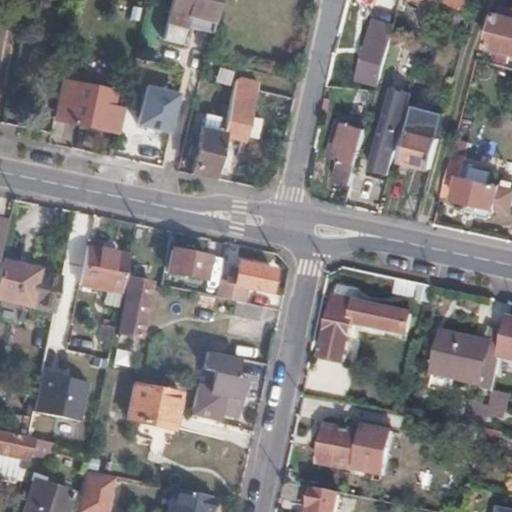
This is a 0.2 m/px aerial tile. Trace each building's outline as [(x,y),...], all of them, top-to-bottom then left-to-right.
[(172,0),(167,21),(210,33),(218,0),(172,0)] [(452,24),(456,11),(434,3),(431,15),(452,24)] [(511,18),(492,13),(484,43),(511,51),(511,18)] [(378,83),(394,24),(373,19),(359,77),(378,83)] [(245,142),(258,90),(260,82),(246,79),(238,108),(229,106),(222,134),(221,138),(245,142)] [(67,120),(118,132),(123,109),(112,106),(115,92),(61,81),(54,113),(67,115),(67,120)] [(182,96),(147,87),(135,129),(170,138),(182,96)] [(389,176),(411,92),(391,88),(369,170),(389,176)] [(430,171),(445,112),(414,105),(398,163),(430,171)] [(334,179),(351,185),(367,125),(342,119),(336,144),(342,145),(334,179)] [(190,174),(211,179),(221,138),(222,134),(201,129),(190,174)] [(453,151),(442,194),(480,205),(479,216),(486,221),(492,219),(495,209),(511,212),(511,189),(461,175),(466,155),(453,151)] [(8,221),(14,197),(0,194),(0,227),(2,219),(8,221)] [(128,253),(87,245),(79,282),(105,287),(121,291),(128,253)] [(166,271),(202,278),(206,257),(170,249),(166,271)] [(0,295),(52,309),(55,298),(59,274),(0,258),(0,295)] [(233,283),(217,281),(215,296),(236,300),(244,302),(248,288),(269,292),(273,271),(237,263),(233,283)] [(141,337),(152,282),(129,277),(119,333),(141,337)] [(450,307),(453,291),(434,286),(431,304),(450,307)] [(118,303),(121,291),(105,287),(102,300),(118,303)] [(404,313),(334,297),(320,359),(345,363),(353,325),(400,334),(404,313)] [(261,305),(244,302),(236,300),(233,314),(258,320),(261,305)] [(511,318),(508,318),(499,357),(511,360),(511,318)] [(441,330),(423,326),(413,370),(432,374),(441,330)] [(489,341),(441,330),(432,374),(479,384),(489,341)] [(233,375),(237,357),(205,350),(200,370),(211,372),(208,387),(197,385),(190,415),(223,423),(225,411),(237,414),(243,378),(233,375)] [(85,382),(39,372),(31,411),(77,421),(85,382)] [(175,429),(181,394),(135,384),(127,420),(139,422),(138,438),(167,444),(171,428),(175,429)] [(0,400),(0,407),(24,413),(29,397),(2,391),(0,400)] [(367,425),(365,434),(356,472),(391,478),(401,433),(367,425)] [(365,434),(328,426),(319,465),(356,472),(365,434)] [(0,430),(0,473),(19,479),(27,453),(31,438),(25,437),(0,430)] [(31,438),(27,453),(48,457),(53,443),(31,438)] [(64,511),(70,492),(32,480),(22,511),(64,511)] [(81,482),(72,510),(83,511),(107,511),(113,488),(81,482)] [(210,511),(214,496),(175,487),(169,511),(210,511)] [(336,511),(340,497),(315,492),(310,511),(336,511)]
